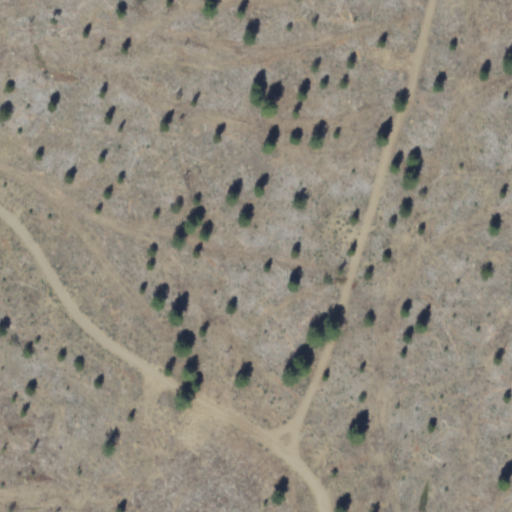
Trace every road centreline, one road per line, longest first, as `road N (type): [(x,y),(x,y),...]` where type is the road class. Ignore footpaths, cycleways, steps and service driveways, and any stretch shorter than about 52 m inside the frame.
road 1 (track): [(412,0),(297,460),(321,511)]
road 2 (track): [(297,460),(113,354),(40,256),(0,222)]
